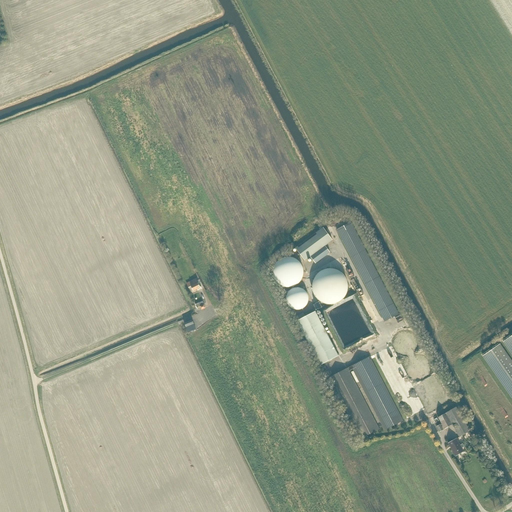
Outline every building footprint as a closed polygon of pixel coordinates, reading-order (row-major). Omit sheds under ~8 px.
[(399,314),(365,250),(351,222),(336,230),(351,258),(384,322),(399,314)] [(295,248),(305,261),(310,257),(315,264),(330,253),(325,246),(333,240),(323,227),(295,248)] [(273,269),(272,272),(273,274),(273,277),(274,279),(275,281),(277,283),(279,285),(281,286),(283,287),(286,287),(288,288),(291,287),(293,286),(296,285),(298,284),(300,282),(301,280),(302,278),(303,275),(303,273),(303,270),(303,268),(302,266),(300,263),(299,261),(297,260),(295,258),(292,258),(290,257),(287,257),(285,257),(282,258),(280,259),(278,260),(276,262),(275,264),(274,267),(273,269)] [(354,276),(350,267),(346,270),(350,279),(354,276)] [(312,284),(312,286),(312,289),(313,291),(314,294),(315,296),(316,298),(318,300),(320,301),(322,302),(325,303),(327,304),(330,304),(332,304),(335,304),(337,303),(339,302),(341,300),(343,299),(345,297),(346,295),(347,292),(348,290),(348,287),(348,285),(348,282),(347,280),(346,278),(345,276),(343,274),(341,272),(339,271),(337,270),(334,269),(332,268),(329,268),(327,269),(324,269),(322,270),(320,271),(318,273),(316,275),(315,277),(314,279),(313,281),(312,284)] [(200,287),(199,284),(199,283),(198,280),(197,281),(196,279),(186,283),(190,292),(198,289),(198,290),(202,289),(201,287),(200,287)] [(286,295),(286,298),(286,300),(286,302),(287,304),(288,306),(290,308),(291,309),(293,310),(296,310),(298,310),(300,310),(302,309),(304,308),(306,306),(307,305),(308,303),(308,300),(308,298),(308,296),(307,294),(306,292),(304,290),(303,289),(300,288),(298,288),(296,288),(294,288),(292,289),(290,290),(288,292),(287,293),(286,295)] [(204,304),(204,305),(203,301),(195,304),(197,310),(201,308),(201,310),(205,308),(204,304)] [(315,303),(313,304),(315,310),(317,309),(318,309),(322,307),(319,302),(315,303)] [(299,320),(297,321),(320,366),(339,356),(315,311),(311,314),(310,311),(305,313),(307,316),(305,317),(303,313),(297,316),(299,320)] [(483,356),(511,398),(511,335),(503,342),(511,354),(511,362),(500,345),(483,356)] [(370,357),(329,378),(361,439),(367,436),(369,435),(373,433),(380,429),(351,374),(349,371),(353,370),(354,372),(383,428),(384,430),(391,427),(393,426),(397,424),(403,421),(378,372),(371,360),(370,357)] [(438,418),(441,424),(444,429),(452,425),(459,437),(460,437),(466,433),(470,431),(456,407),(438,418)] [(456,439),(448,443),(453,451),(452,452),(454,456),(455,456),(463,452),(461,448),(464,447),(462,444),(460,445),(456,439)]
